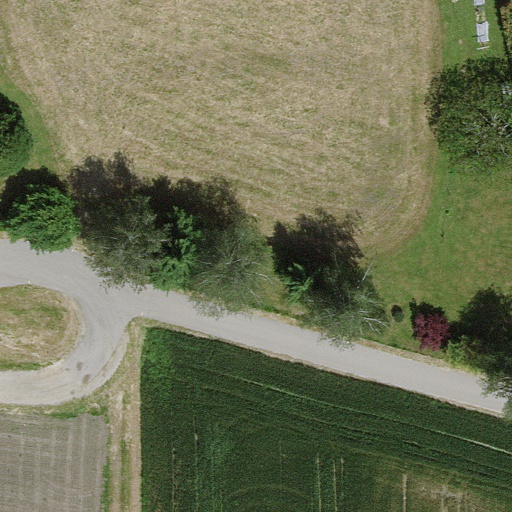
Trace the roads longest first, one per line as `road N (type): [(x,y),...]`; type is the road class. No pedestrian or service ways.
road 1 (unclassified): [(511,408),(110,299)]
road 2 (track): [(110,299),(99,344),(54,376),(0,380)]
